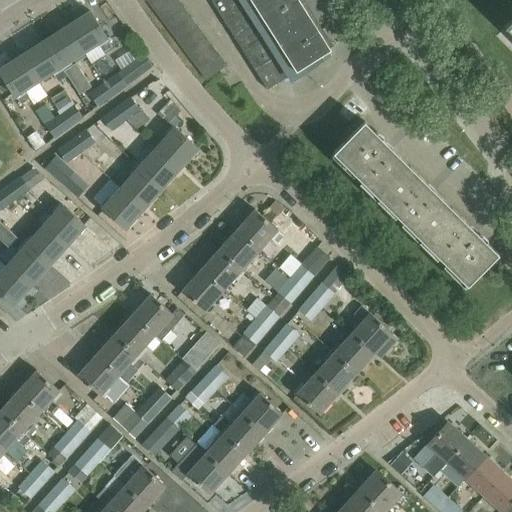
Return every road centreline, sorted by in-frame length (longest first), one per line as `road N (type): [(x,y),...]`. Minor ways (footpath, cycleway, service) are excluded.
road 1 (residential): [(256,163),(0,359)]
road 2 (residential): [(444,372),(456,364),(256,163)]
road 3 (residential): [(197,0),(269,104),(301,116),(317,111),(401,28)]
road 4 (residential): [(259,511),(444,372)]
road 5 (residential): [(256,163),(179,87),(114,0)]
road 6 (tertiary): [(511,165),(401,28)]
